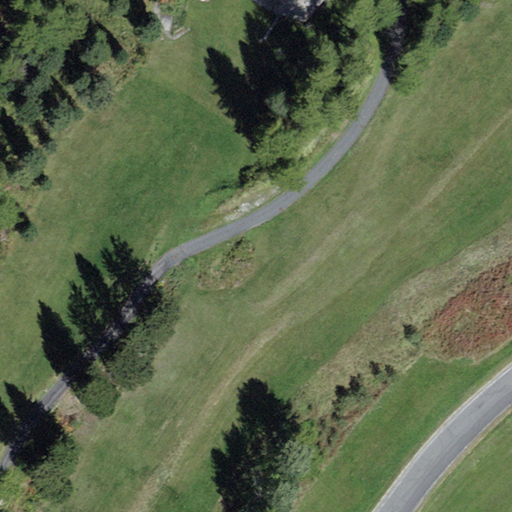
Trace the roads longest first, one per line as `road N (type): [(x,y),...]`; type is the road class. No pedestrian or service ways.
road 1 (track): [(407,0),(368,114),(314,180),(265,214),(171,256),(143,281),(31,421),(0,483)]
road 2 (tertiary): [(396,511),(472,418),(511,385)]
